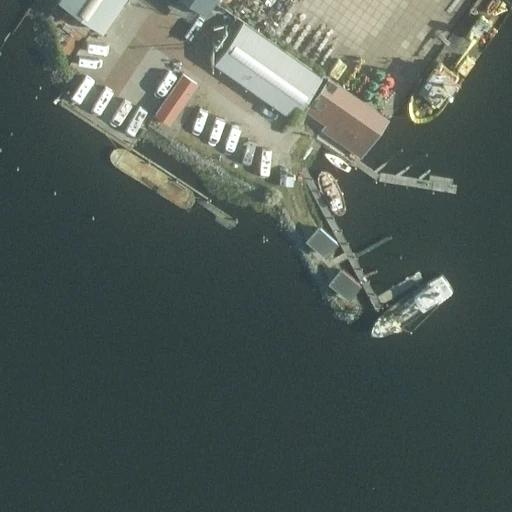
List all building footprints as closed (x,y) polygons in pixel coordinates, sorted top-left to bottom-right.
[(55,0),(102,31),(122,0),(55,0)] [(291,117),(320,75),(242,21),(213,62),(291,117)] [(197,83),(182,72),(153,114),(168,124),(197,83)] [(323,123),(319,129),(359,157),(387,117),(327,75),(303,110),(323,123)] [(319,228),(309,239),(326,254),(336,243),(319,228)] [(359,285),(341,270),(331,282),(349,296),(359,285)]
